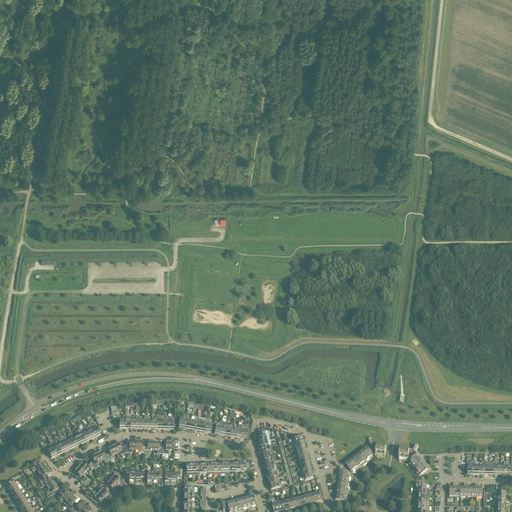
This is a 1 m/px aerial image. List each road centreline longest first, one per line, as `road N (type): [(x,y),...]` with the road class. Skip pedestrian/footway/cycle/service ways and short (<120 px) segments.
road 1 (residential): [(249,446),(186,435),(112,438),(64,473),(100,511)]
road 2 (track): [(442,0),(431,121),(511,160)]
road 3 (track): [(425,218),(407,214),(400,245),(242,254)]
road 4 (secondary): [(213,383),(121,375),(34,407)]
road 5 (secondary): [(37,413),(130,381),(213,383)]
road 6 (track): [(3,382),(96,350),(171,341)]
road 7 (track): [(258,135),(260,64),(210,7),(184,0)]
road 8 (track): [(416,155),(327,114),(278,121),(258,135)]
road 9 (residential): [(330,511),(305,431),(257,421),(249,446)]
road 10 (unknown): [(427,0),(416,155)]
